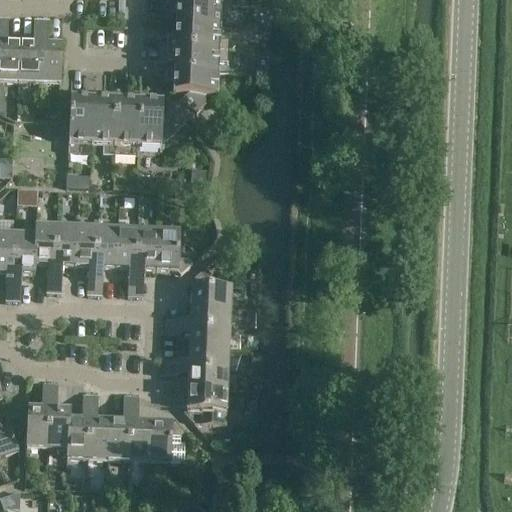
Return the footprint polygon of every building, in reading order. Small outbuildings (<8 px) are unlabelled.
[(168,0),(168,6),(230,9),(230,0),(168,0)] [(175,29),(219,31),(220,20),(229,20),(230,9),(168,6),(168,19),(175,20),(175,29)] [(0,21),(0,86),(18,87),(19,48),(7,47),(8,21),(0,21)] [(40,49),(41,39),(41,23),(33,22),(32,48),(19,48),(18,87),(38,88),(40,49)] [(41,23),(41,39),(40,49),(38,88),(59,89),(61,49),(48,49),(49,23),(41,23)] [(167,52),(228,54),(228,43),(219,43),(219,31),(175,29),(174,39),(167,39),(167,52)] [(228,54),(167,52),(166,65),(173,65),(173,74),(166,74),(217,77),(218,65),(227,66),(228,54)] [(217,77),(166,74),(165,88),(172,88),(172,98),(176,99),(169,105),(187,125),(213,100),(216,100),(217,77)] [(70,96),(67,158),(79,158),(80,149),(91,149),(93,104),(83,104),(83,97),(70,96)] [(93,104),(91,149),(102,150),(102,159),(113,160),(116,98),(103,98),(102,105),(93,104)] [(116,98),(113,160),(137,161),(137,151),(136,151),(139,99),(138,99),(138,106),(129,106),(129,99),(116,98)] [(139,99),(136,151),(137,151),(160,152),(160,149),(187,125),(169,105),(162,112),(162,107),(151,107),(152,100),(139,99)] [(214,120),(200,133),(206,140),(220,140),(227,134),(214,120)] [(80,181),(79,193),(89,194),(89,192),(89,181),(80,181)] [(13,278),(13,288),(12,304),(20,305),(21,278),(33,279),(35,230),(35,229),(34,239),(15,238),(13,278)] [(53,296),(54,280),(54,270),(56,230),(35,230),(33,279),(34,279),(34,269),(47,270),(46,296),(53,296)] [(54,270),(54,280),(53,296),(61,296),(62,271),(74,271),(76,231),(56,230),(54,270)] [(94,298),(94,281),(95,272),(97,232),(76,231),(74,271),(87,272),(86,298),(94,298)] [(95,272),(94,281),(94,298),(101,298),(102,272),(115,273),(117,233),(97,232),(95,272)] [(134,299),(135,283),(136,274),(137,234),(117,233),(115,273),(128,273),(127,299),(134,299)] [(136,274),(135,283),(134,299),(142,300),(143,274),(156,275),(158,235),(137,234),(136,274)] [(158,235),(156,275),(177,275),(180,279),(191,268),(187,263),(177,262),(179,236),(158,235)] [(12,304),(13,288),(13,278),(15,238),(0,237),(0,277),(6,278),(5,304),(12,304)] [(200,276),(188,287),(191,290),(190,311),(230,313),(231,292),(221,292),(222,285),(210,284),(209,291),(204,291),(204,281),(200,276)] [(163,331),(180,332),(189,332),(229,333),(230,313),(190,311),(189,324),(164,323),(163,331)] [(189,332),(180,332),(163,331),(163,339),(189,340),(188,352),(228,354),(229,333),(189,332)] [(162,371),(178,372),(188,372),(227,374),(228,354),(188,352),(188,365),(162,364),(162,371)] [(188,372),(178,372),(162,371),(161,379),(187,380),(187,393),(226,394),(227,374),(188,372)] [(48,413),(49,404),(50,388),(42,388),(41,413),(27,412),(26,452),(47,453),(48,413)] [(56,413),(57,404),(57,388),(50,388),(49,404),(48,413),(47,453),(66,454),(66,463),(67,463),(69,414),(56,413)] [(186,414),(183,417),(194,428),(194,429),(201,429),(201,430),(223,431),(225,431),(225,429),(226,415),(226,394),(187,393),(186,414)] [(89,424),(89,415),(90,399),(82,399),(81,424),(69,423),(69,414),(67,463),(87,464),(89,424)] [(90,399),(89,415),(89,424),(87,464),(107,465),(109,425),(97,425),(98,399),(90,399)] [(0,460),(18,455),(10,430),(0,433),(0,403),(1,404),(0,400),(0,460)] [(129,426),(129,416),(130,400),(122,400),(121,426),(109,425),(107,465),(128,466),(129,426)] [(130,400),(129,416),(129,426),(128,466),(148,466),(150,427),(137,426),(138,401),(130,400)] [(150,427),(148,466),(179,468),(180,441),(185,437),(174,425),(171,428),(150,427)] [(410,511),(411,495),(402,494),(399,494),(398,511),(410,511)]
